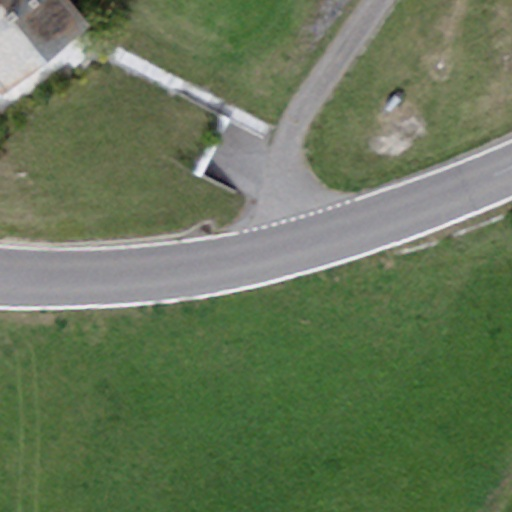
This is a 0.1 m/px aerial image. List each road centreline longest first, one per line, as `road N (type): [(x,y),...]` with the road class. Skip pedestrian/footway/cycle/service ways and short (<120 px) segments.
road 1 (tertiary): [(280,255),(159,274),(0,277)]
road 2 (residential): [(280,255),(294,124),(377,0)]
road 3 (tertiary): [(511,169),(280,255)]
